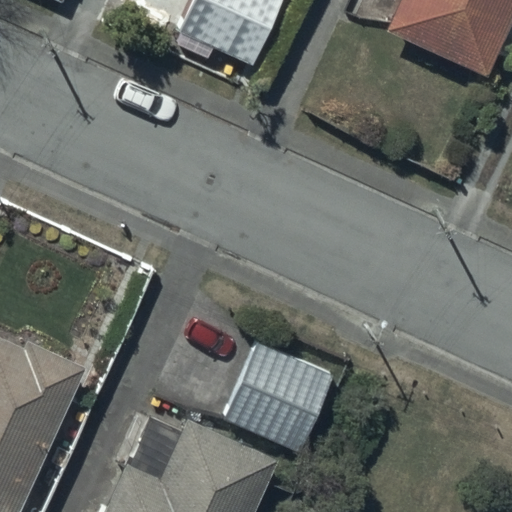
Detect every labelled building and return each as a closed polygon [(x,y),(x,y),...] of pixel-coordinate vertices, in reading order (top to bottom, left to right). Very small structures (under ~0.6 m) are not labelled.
[(275,0),(182,0),(172,24),(249,58),(275,0)] [(389,0),(381,17),(484,64),(493,45),(506,51),(511,38),(511,3),(509,2),(510,0),(389,0)] [(25,337),(0,326),(0,511),(17,511),(86,354),(29,330),(25,337)] [(332,366),(251,330),(217,406),(299,442),(332,366)] [(241,511),(272,448),(183,407),(174,425),(142,410),(94,511),(241,511)]
